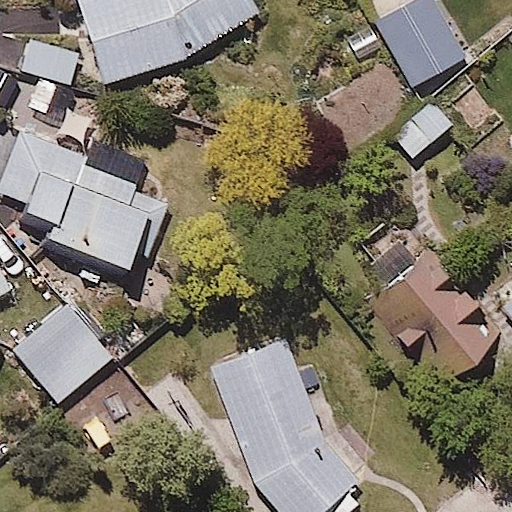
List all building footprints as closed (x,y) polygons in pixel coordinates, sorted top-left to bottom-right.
[(72,0),(93,87),(182,59),(255,15),(245,0),(72,0)] [(432,0),(421,0),(376,26),(411,89),(466,58),(432,0)] [(27,40),(17,73),(66,88),(76,56),(27,40)] [(414,165),(452,129),(426,103),(389,139),(414,165)] [(131,193),(142,161),(90,141),(83,158),(16,134),(0,175),(0,195),(22,204),(17,219),(48,230),(43,245),(120,276),(129,253),(144,260),(164,206),(131,193)] [(465,146),(432,171),(464,214),(497,190),(465,146)] [(0,280),(13,274),(0,248),(0,280)] [(429,253),(366,298),(438,383),(499,334),(429,253)] [(77,284),(9,339),(53,395),(121,340),(77,284)] [(511,297),(498,309),(511,324),(511,297)] [(285,318),(201,350),(246,464),(285,511),(346,511),(376,488),(328,430),(285,318)] [(0,456),(8,447),(0,439),(0,456)]
